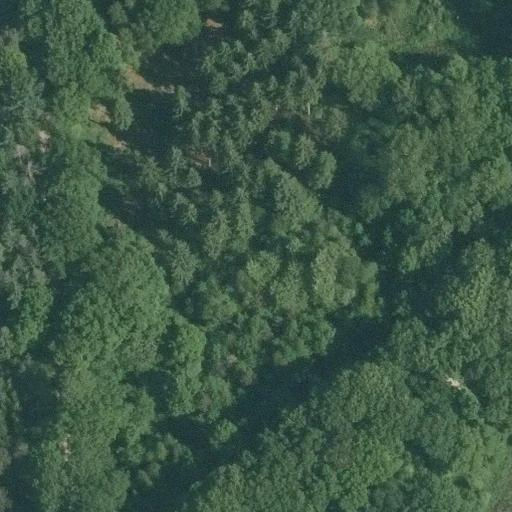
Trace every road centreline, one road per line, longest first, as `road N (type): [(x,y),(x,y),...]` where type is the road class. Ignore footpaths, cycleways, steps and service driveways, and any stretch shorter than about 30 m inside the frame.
road 1 (track): [(75,511),(33,0)]
road 2 (track): [(511,329),(286,511)]
